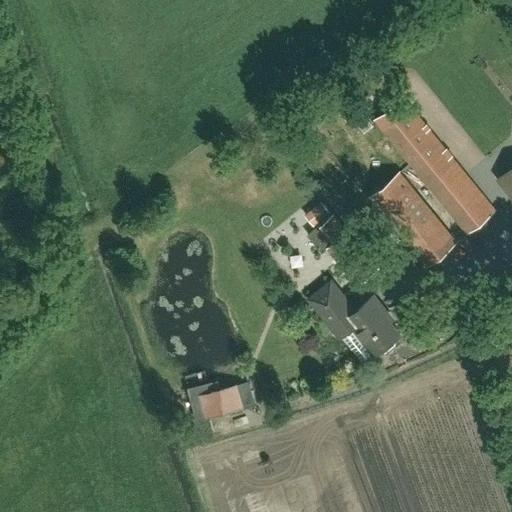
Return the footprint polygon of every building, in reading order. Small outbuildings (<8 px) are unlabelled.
[(494,208),(479,190),(402,97),(375,119),(467,230),(494,208)] [(456,240),(400,172),(371,195),(427,264),(456,240)] [(328,248),(342,264),(359,284),(379,267),(362,247),(334,213),(314,230),(328,248)] [(396,342),(392,338),(399,333),(382,313),(386,310),(374,295),(354,311),(330,281),(310,297),(341,335),(342,334),(362,360),(373,351),(374,353),(382,346),(386,351),(396,342)] [(199,395),(205,417),(254,404),(248,382),(199,395)]
